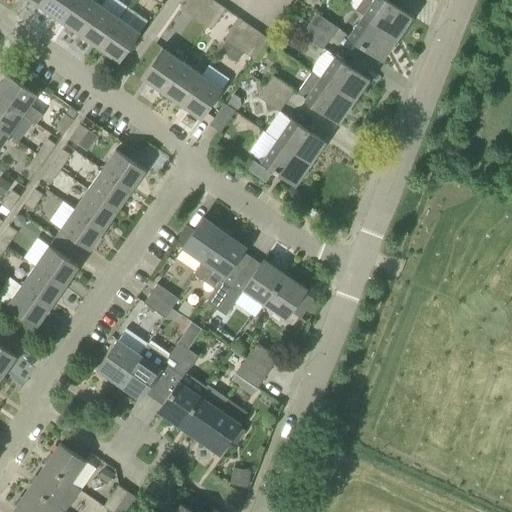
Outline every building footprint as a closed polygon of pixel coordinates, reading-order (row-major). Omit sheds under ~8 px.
[(74,0),(44,0),(40,7),(60,21),(74,0)] [(101,5),(94,0),(74,0),(60,21),(80,35),(101,5)] [(191,15),(201,0),(186,0),(180,8),(191,15)] [(215,2),(212,0),(201,0),(191,15),(201,22),(215,2)] [(397,38),(412,17),(388,0),(364,0),(372,5),(364,15),(397,38)] [(215,2),(201,22),(211,30),(226,9),(215,2)] [(121,18),(101,5),(80,35),(100,49),(121,18)] [(309,24),(330,38),(338,27),(317,13),(309,24)] [(349,36),(382,59),(397,38),(364,15),(349,36)] [(120,62),(141,32),(121,18),(100,49),(120,62)] [(238,18),(224,38),(227,40),(234,46),(249,25),(238,18)] [(323,49),(330,38),(309,24),(302,35),(323,49)] [(244,53),(259,32),(249,25),(234,46),(244,53)] [(259,32),(244,53),(245,53),(255,60),(269,39),(259,32)] [(220,50),(237,62),(241,56),(243,57),(245,53),(244,53),(234,46),(227,40),(220,50)] [(182,61),(163,47),(142,78),(162,91),(182,61)] [(368,79),(328,50),(322,54),(316,60),(313,65),(312,71),(312,72),(354,101),(368,79)] [(202,76),(182,61),(162,91),(182,105),(202,76)] [(312,72),(297,92),(339,122),(354,101),(312,72)] [(37,94),(8,74),(0,84),(0,113),(16,124),(23,115),(36,124),(43,114),(29,105),(37,94)] [(182,105),(202,119),(223,90),(202,76),(182,105)] [(274,76),(266,87),(287,101),(294,90),(274,76)] [(287,101),(266,87),(259,97),(279,112),(287,101)] [(241,105),(240,98),(234,94),(228,103),(238,110),(241,105)] [(210,125),(221,132),(236,111),(225,103),(210,125)] [(74,120),(79,111),(78,111),(71,106),(65,114),(74,120)] [(0,113),(0,147),(16,124),(0,113)] [(74,120),(65,114),(55,129),(63,134),(74,120)] [(294,120),(280,141),(310,163),(325,142),(294,120)] [(88,130),(80,124),(70,139),(78,145),(88,130)] [(47,139),(37,153),(45,159),(55,145),(47,139)] [(280,141),(264,163),(296,184),(310,163),(280,141)] [(52,163),(60,169),(71,155),(62,149),(52,163)] [(146,170),(116,149),(102,169),(132,190),(146,170)] [(35,174),(45,159),(37,153),(27,168),(35,174)] [(266,182),(272,174),(253,160),(247,168),(266,182)] [(50,184),(60,169),(52,163),(42,178),(50,184)] [(102,169),(89,189),(118,210),(132,190),(102,169)] [(0,194),(3,197),(12,183),(1,176),(0,177),(0,194)] [(35,188),(24,203),(33,209),(43,195),(35,188)] [(89,189),(75,209),(104,230),(118,210),(89,189)] [(12,190),(0,206),(0,211),(5,215),(20,196),(12,190)] [(81,243),(90,250),(104,230),(75,209),(56,237),(75,251),(81,243)] [(26,222),(26,218),(22,215),(17,215),(14,220),(15,224),(18,227),(23,227),(26,222)] [(183,247),(204,261),(225,233),(203,218),(183,247)] [(9,225),(0,238),(0,241),(7,246),(17,231),(9,225)] [(215,269),(225,276),(246,247),(225,233),(204,261),(195,274),(205,282),(215,269)] [(65,286),(79,266),(49,246),(35,266),(65,286)] [(244,289),(265,303),(285,274),(264,260),(244,289)] [(35,266),(21,286),(51,306),(65,286),(35,266)] [(286,318),(291,311),(301,318),(314,299),(304,292),(306,289),(285,274),(265,303),(286,318)] [(51,306),(21,286),(10,278),(0,292),(0,300),(7,306),(37,326),(51,306)] [(231,288),(221,281),(207,302),(216,308),(231,288)] [(151,293),(172,308),(179,298),(157,284),(151,293)] [(236,301),(240,295),(231,288),(216,308),(226,315),(236,301)] [(165,318),(172,309),(172,308),(151,293),(144,303),(165,318)] [(189,317),(196,307),(185,300),(178,310),(189,317)] [(172,309),(165,318),(168,320),(179,317),(181,315),(172,309)] [(98,369),(120,384),(149,342),(127,327),(98,369)] [(120,384),(141,398),(162,367),(171,372),(188,348),(179,342),(169,356),(149,342),(120,384)] [(16,356),(0,344),(0,374),(2,376),(16,356)] [(270,369),(277,359),(256,344),(249,354),(270,369)] [(186,372),(198,355),(188,348),(171,372),(181,379),(186,372)] [(242,363),(264,379),(270,369),(249,354),(242,363)] [(257,387),(264,379),(242,363),(236,373),(243,377),(257,387)] [(253,395),(257,387),(243,377),(238,384),(253,395)] [(179,382),(159,411),(179,425),(199,395),(179,382)] [(220,409),(199,395),(179,425),(199,439),(220,409)] [(241,424),(220,409),(199,439),(220,453),(230,438),(237,443),(245,430),(239,426),(241,424)] [(60,443),(44,466),(79,490),(95,467),(60,443)] [(44,466),(29,488),(64,511),(79,490),(44,466)] [(231,483),(248,487),(251,470),(234,467),(231,483)] [(115,474),(105,468),(99,477),(109,483),(115,474)] [(114,511),(129,492),(119,485),(118,485),(104,507),(111,511),(114,511)] [(17,511),(64,511),(29,488),(14,509),(17,511)] [(128,511),(138,498),(129,492),(114,511),(128,511)]
